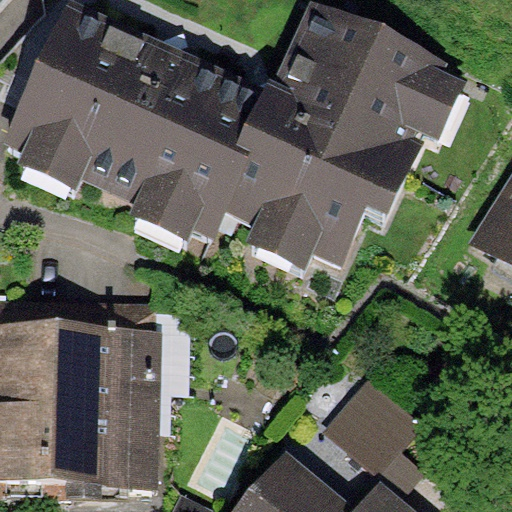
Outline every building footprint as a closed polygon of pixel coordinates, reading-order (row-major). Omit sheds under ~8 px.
[(266,91),(71,1),(4,147),(22,156),(16,170),(75,198),(82,184),(135,208),(130,220),(190,248),(195,235),(215,244),(227,219),(252,163),(237,156),(266,91)] [(269,84),(266,91),(237,156),(252,163),(227,219),(254,231),(246,249),(307,276),(315,259),(342,271),(368,215),(389,224),(427,140),(440,145),(466,87),(443,77),(447,67),(309,5),(273,86),(269,84)] [(511,178),(469,246),(511,273),(511,178)] [(163,336),(0,331),(0,502),(128,506),(129,493),(159,494),(163,336)] [(289,455),(354,511),(356,511),(381,485),(401,503),(426,476),(403,456),(423,433),(368,385),(325,435),(314,426),(289,455)] [(356,511),(354,511),(289,455),(240,511),(412,511),(401,503),(381,485),(356,511)]
